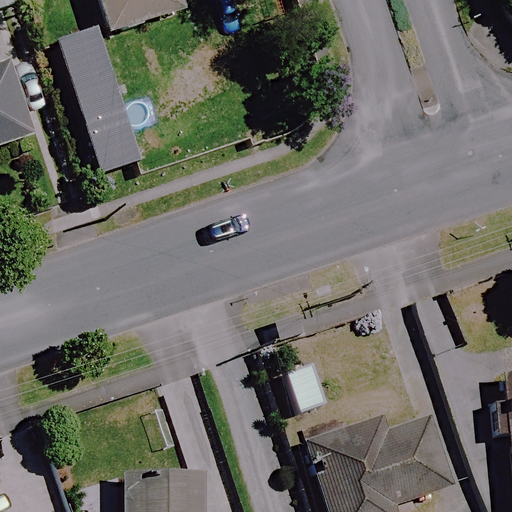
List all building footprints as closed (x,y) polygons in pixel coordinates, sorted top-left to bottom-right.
[(0,0),(0,15),(13,11),(9,0),(0,0)] [(87,0),(99,40),(179,18),(174,1),(177,0),(87,0)] [(0,68),(0,151),(25,143),(1,68),(0,68)] [(511,511),(511,382),(495,384),(509,511),(511,511)] [(446,496),(425,416),(302,448),(318,511),(385,511),(446,496)] [(198,511),(199,482),(119,481),(118,511),(198,511)]
